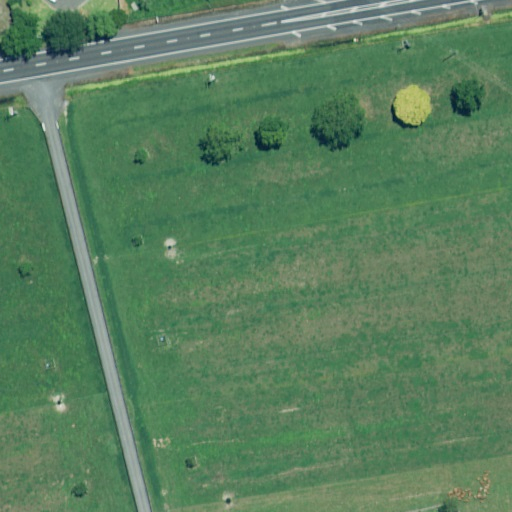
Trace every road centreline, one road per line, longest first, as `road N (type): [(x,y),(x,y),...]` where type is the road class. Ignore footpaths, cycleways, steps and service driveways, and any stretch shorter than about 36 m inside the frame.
road 1 (track): [(39,66),(131,511)]
road 2 (trunk): [(411,0),(0,73)]
